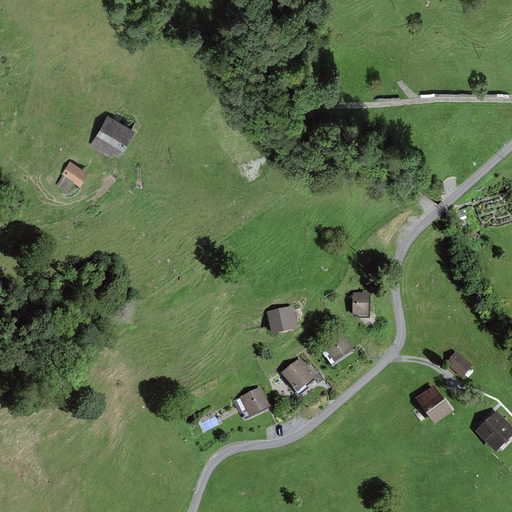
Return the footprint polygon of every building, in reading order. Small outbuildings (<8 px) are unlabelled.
[(135,130),(108,113),(89,144),(109,156),(111,152),(119,157),(135,130)] [(88,172),(69,160),(61,173),(62,174),(55,185),(66,191),(72,181),(79,186),(88,172)] [(368,293),(352,292),(352,317),(368,317),(368,293)] [(293,307),(267,312),(271,337),(297,330),(293,307)] [(344,337),(323,352),(333,366),(354,352),(344,337)] [(475,368),(456,353),(445,366),(464,382),(475,368)] [(317,378),(300,358),(281,374),(296,393),(317,378)] [(452,413),(434,386),(415,399),(433,425),(452,413)] [(270,407),(261,387),(234,400),(244,421),(270,407)] [(511,438),(511,428),(497,412),(476,432),(496,453),(511,438)]
